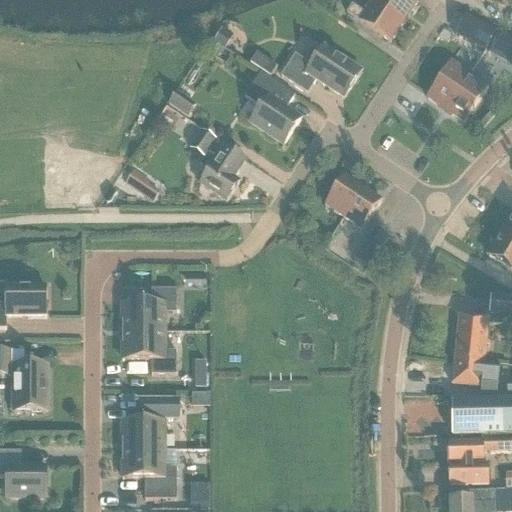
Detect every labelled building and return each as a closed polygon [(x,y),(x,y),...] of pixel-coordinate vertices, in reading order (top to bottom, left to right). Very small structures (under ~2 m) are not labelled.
[(370,0),(373,2),(405,23),(419,3),(414,0),(370,0)] [(353,5),(347,14),(360,22),(359,22),(391,44),(405,23),(373,2),(365,14),(353,5)] [(497,32),(466,16),(455,37),(486,53),(497,32)] [(222,29),(213,42),(225,50),(233,37),(222,29)] [(511,41),(500,34),(489,55),(511,67),(511,41)] [(282,77),(309,95),(317,82),(345,100),(363,73),(325,48),(313,66),(296,55),(282,77)] [(251,64),(250,65),(262,74),(270,79),(271,79),(272,76),(277,69),(257,55),(252,62),(251,64)] [(427,100),(446,113),(470,76),(452,63),(427,100)] [(285,146),(302,121),(287,111),(296,97),(270,79),(262,74),(246,98),(262,109),(252,123),(285,146)] [(470,76),(446,113),(464,125),(488,89),(470,76)] [(188,120),(197,107),(177,94),(169,107),(188,120)] [(227,147),(232,139),(219,131),(214,139),(227,147)] [(190,151),(204,160),(208,153),(218,159),(201,186),(227,204),(240,184),(234,180),(246,161),(226,148),(202,133),(190,151)] [(125,185),(127,187),(128,188),(132,190),(137,194),(141,196),(146,189),(148,186),(150,183),(136,173),(135,172),(130,178),(126,185),(125,185)] [(347,176),(327,206),(344,219),(366,190),(347,176)] [(363,232),(383,202),(366,190),(344,219),(363,232)] [(511,222),(501,239),(511,245),(511,222)] [(358,248),(370,256),(383,236),(372,228),(358,248)] [(511,273),(511,245),(501,239),(489,259),(511,273)] [(196,277),(196,279),(196,288),(207,288),(207,277),(196,277)] [(6,319),(45,319),(45,289),(6,289),(6,306),(0,306),(0,331),(6,332),(6,319)] [(177,315),(177,291),(151,291),(151,305),(122,305),(122,333),(165,333),(165,315),(177,315)] [(454,363),(483,366),(484,366),(489,325),(511,327),(511,300),(491,298),(489,315),(489,320),(459,317),(454,363)] [(165,353),(165,333),(122,333),(122,363),(151,363),(151,377),(176,377),(176,353),(165,353)] [(47,414),(47,369),(24,369),(23,354),(0,354),(0,376),(14,377),(14,414),(47,414)] [(482,389),(492,390),(494,376),(483,375),(484,366),(483,366),(454,363),(452,386),(482,390),(482,389)] [(207,377),(196,377),(196,382),(196,390),(207,390),(207,377)] [(452,438),(511,435),(511,403),(487,404),(451,404),(452,438)] [(177,424),(177,410),(151,410),(151,424),(122,424),(122,454),(165,454),(165,424),(177,424)] [(482,444),(448,444),(449,488),(489,487),(488,466),(483,466),(483,456),(511,455),(511,436),(482,438),(482,444)] [(46,500),(46,470),(21,470),(21,454),(0,453),(0,479),(6,480),(6,500),(46,500)] [(144,481),(144,501),(176,501),(176,467),(165,467),(165,454),(122,454),(122,481),(144,481)] [(209,486),(193,486),(190,486),(190,511),(209,511),(209,486)] [(488,505),(487,493),(462,494),(463,502),(450,503),(449,511),(472,511),(473,506),(488,505)] [(492,504),(503,504),(503,502),(511,501),(511,493),(502,494),(502,493),(492,493),(492,504)]
